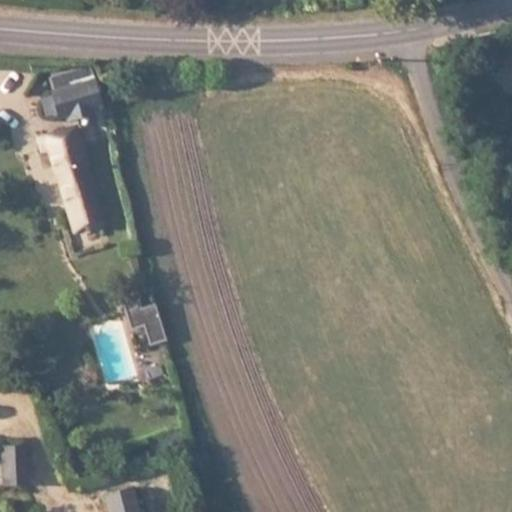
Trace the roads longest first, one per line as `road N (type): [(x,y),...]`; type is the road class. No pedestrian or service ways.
road 1 (secondary): [(0,30),(236,39),(412,30)]
road 2 (unclassified): [(511,292),(469,211),(412,30)]
